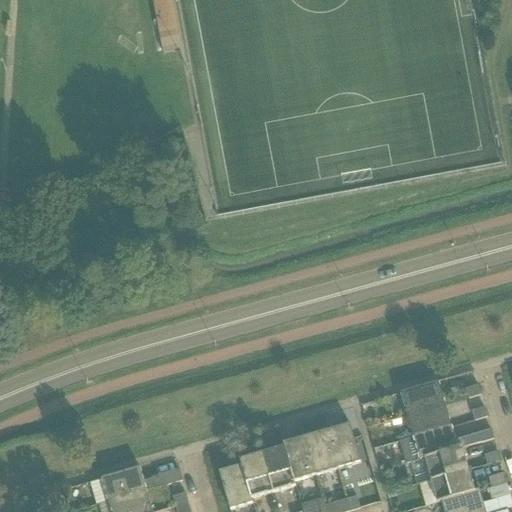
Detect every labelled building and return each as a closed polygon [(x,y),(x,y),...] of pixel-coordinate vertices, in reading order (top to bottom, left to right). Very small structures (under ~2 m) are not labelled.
[(159,0),(166,48),(172,47),(170,33),(174,32),(173,27),(181,26),(177,0),(159,0)] [(445,406),(439,385),(439,384),(400,395),(406,417),(445,406)] [(481,397),(478,387),(466,390),(469,401),(481,397)] [(451,428),(449,420),(445,406),(406,417),(413,440),(451,428)] [(472,412),(475,423),(487,420),(484,409),(472,412)] [(350,426),(340,429),(327,432),(338,472),(361,465),(350,426)] [(413,440),(401,443),(407,466),(424,461),(423,461),(462,449),(463,450),(494,441),(491,432),(455,442),(451,428),(413,440)] [(338,472),(327,432),(305,439),(316,478),(338,472)] [(316,478),(305,439),(282,445),(283,450),(293,485),(295,484),(316,478)] [(466,462),(463,450),(462,449),(423,461),(424,461),(430,483),(469,472),(466,462)] [(293,485),(283,450),(262,456),(273,495),(296,488),(295,484),(293,485)] [(497,454),(485,457),(487,467),(500,464),(497,454)] [(273,495),(262,456),(239,462),(240,467),(252,506),(253,506),(252,501),(273,495)] [(231,511),(252,506),(240,467),(218,474),(229,511),(231,511)] [(101,481),(102,482),(108,504),(146,493),(182,483),(178,471),(157,477),(158,479),(143,483),(140,470),(101,481)] [(475,493),(473,485),(469,472),(430,483),(437,506),(441,505),(475,495),(475,494),(480,493),(479,492),(475,493)] [(491,479),(494,489),(506,486),(503,476),(491,479)] [(151,511),(146,493),(108,504),(110,511),(151,511)] [(485,511),(480,493),(475,494),(475,495),(441,505),(443,511),(485,511)] [(185,495),(173,498),(176,508),(188,505),(185,495)] [(511,505),(510,497),(497,501),(500,511),(511,507),(511,505)] [(357,499),(347,501),(349,511),(355,511),(360,511),(357,499)] [(349,511),(347,501),(337,504),(339,511),(349,511)]
